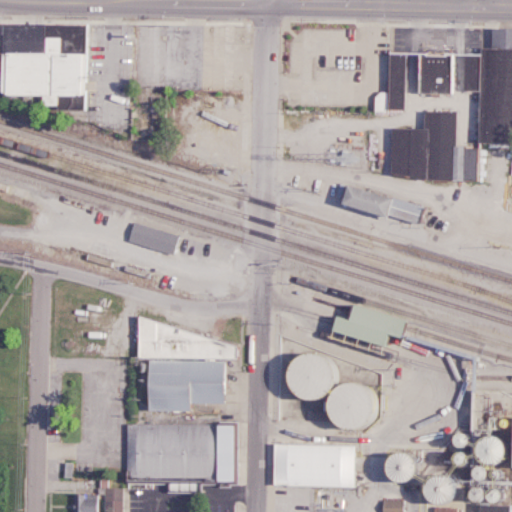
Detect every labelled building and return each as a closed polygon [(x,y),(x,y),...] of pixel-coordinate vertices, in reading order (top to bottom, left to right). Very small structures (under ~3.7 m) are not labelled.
[(92,94),(93,23),(4,22),(3,53),(7,53),(7,94),(50,94),(50,104),(64,105),(65,94),(92,94)] [(511,26),(487,27),(486,47),(476,46),(475,142),(511,142),(511,26)] [(454,93),(454,52),(385,52),(385,91),(371,91),(371,109),(401,109),(401,65),(415,65),(415,93),(454,93)] [(459,90),(473,90),(474,53),(459,53),(459,90)] [(65,94),(65,108),(91,109),(92,95),(65,94)] [(478,179),(479,147),(452,146),(452,111),(422,110),(421,128),(388,127),(387,177),(478,179)] [(332,201),(377,215),(383,197),(338,183),(332,201)] [(419,203),(386,197),(383,215),(415,222),(419,203)] [(183,236),(138,220),(132,239),(177,255),(183,236)] [(189,237),(243,254),(237,274),(182,257),(189,237)] [(398,319),(344,303),(340,318),(327,315),(323,330),(380,346),(384,334),(393,337),(398,319)] [(244,345),(165,320),(163,320),(146,314),(145,355),(158,359),(157,396),(156,401),(156,410),(199,410),(199,402),(234,403),(235,363),(244,358),(244,345)] [(337,382),(338,370),(336,361),(325,360),(323,354),(296,351),(278,356),(277,367),(277,369),(277,377),(281,394),(312,398),(319,424),(356,427),(377,422),(379,402),(377,395),(371,394),(368,385),(337,382)] [(511,416),(500,416),(499,437),(474,436),(463,442),(463,448),(471,462),(494,463),(500,460),(499,466),(511,467),(511,484),(511,416)] [(245,424),(131,423),(130,482),(173,483),(173,492),(203,492),(203,482),(245,482),(245,424)] [(351,487),(351,444),(269,442),(268,485),(351,487)] [(376,451),(375,478),(403,478),(403,461),(413,461),(413,452),(376,451)] [(444,480),(419,471),(411,494),(436,503),(444,480)] [(126,511),(126,487),(106,487),(106,511),(126,511)] [(102,511),(102,494),(77,493),(77,511),(102,511)] [(401,511),(400,499),(379,499),(379,511),(401,511)]
